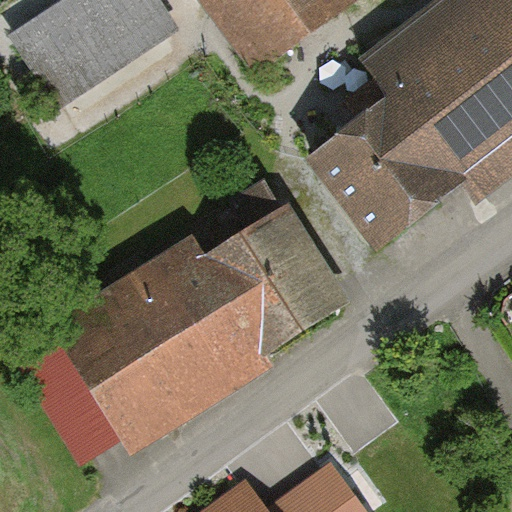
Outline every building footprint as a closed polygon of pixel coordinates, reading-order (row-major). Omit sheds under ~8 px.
[(169,0),(72,0),(21,36),(69,106),(186,25),(169,0)] [(210,0),(270,75),(364,0),(210,0)] [(511,196),(511,0),(459,0),(378,61),(409,101),(327,162),(398,256),(481,194),(493,211),(511,196)] [(356,292),(296,202),(215,256),(199,232),(59,324),(145,453),(281,363),(271,348),(356,292)] [(260,480),(208,511),(374,511),(342,460),(273,503),(260,480)]
